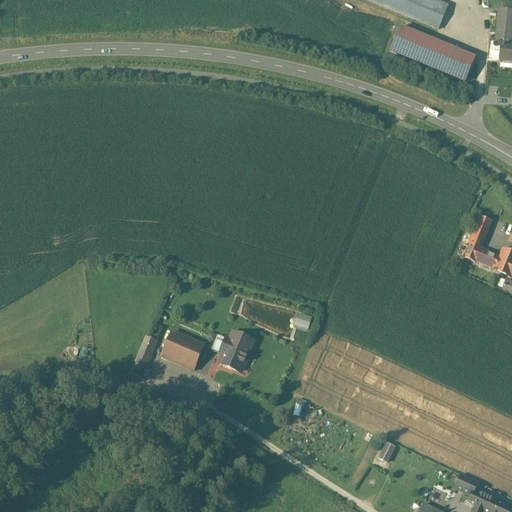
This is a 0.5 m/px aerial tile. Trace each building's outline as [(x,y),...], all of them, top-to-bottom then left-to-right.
[(447,8),(427,0),(367,0),(439,30),(447,8)] [(496,40),(499,40),(500,27),(511,27),(511,11),(499,11),(496,40)] [(475,58),(401,27),(390,53),(465,84),(475,58)] [(511,27),(500,27),(499,40),(502,40),(500,62),(511,62),(511,27)] [(486,267),(491,254),(480,250),(488,229),(475,224),(472,233),(474,234),(469,249),(464,260),(475,264),(475,263),(486,267)] [(464,260),(469,249),(461,246),(457,257),(464,260)] [(510,279),(511,273),(511,255),(502,251),(500,257),(494,271),(493,272),(510,279)] [(494,271),(500,257),(491,254),(486,267),(494,271)] [(511,284),(506,282),(502,291),(511,295),(511,284)] [(297,314),(293,328),(307,332),(312,318),(297,314)] [(162,359),(193,372),(204,347),(172,334),(162,359)] [(247,357),(253,343),(232,334),(229,342),(225,340),(219,354),(224,356),(220,366),(240,375),(244,365),(247,363),(248,360),(247,357)] [(141,380),(157,343),(146,338),(131,376),(141,380)] [(100,395),(103,384),(80,380),(78,391),(100,395)] [(388,465),(396,449),(383,442),(380,449),(383,451),(378,461),(374,459),(370,466),(387,475),(392,467),(388,465)] [(468,503),(475,506),(480,495),(474,493),(478,484),(454,473),(452,476),(459,480),(454,491),(467,497),(469,493),(472,495),(468,503)] [(510,511),(511,510),(480,495),(475,506),(472,511),(510,511)] [(443,511),(423,503),(418,511),(443,511)]
